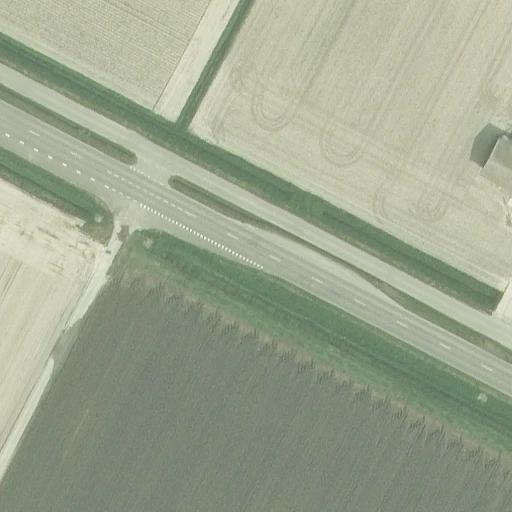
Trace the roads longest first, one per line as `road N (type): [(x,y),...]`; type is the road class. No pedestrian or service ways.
road 1 (tertiary): [(511,381),(0,115)]
road 2 (unclassified): [(511,338),(0,74)]
road 3 (track): [(0,468),(161,158)]
